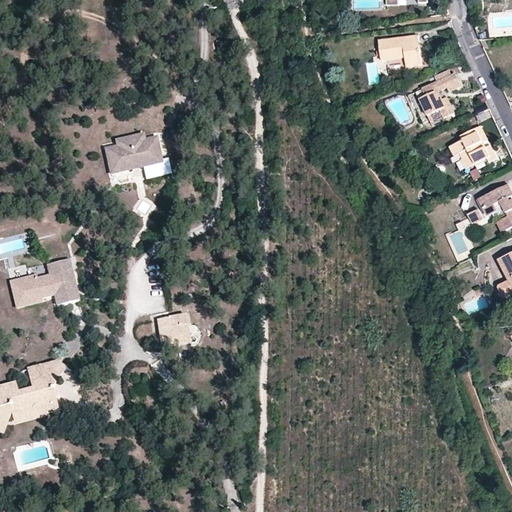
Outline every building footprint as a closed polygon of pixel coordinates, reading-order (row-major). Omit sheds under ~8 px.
[(382,61),(386,61),(405,59),(406,68),(421,66),(417,36),(379,41),(380,50),(377,51),(378,56),(381,55),(382,61)] [(422,69),(421,66),(406,68),(405,59),(386,61),(388,74),(422,69)] [(437,82),(421,90),(425,98),(420,100),(428,117),(436,114),(440,112),(443,118),(454,113),(447,98),(443,100),(439,92),(447,89),(449,92),(460,87),(454,74),(450,75),(448,71),(435,78),(437,82)] [(421,90),(414,93),(418,101),(420,100),(425,98),(421,90)] [(439,121),(436,114),(428,117),(432,125),(439,121)] [(463,142),(450,148),(454,157),(460,155),(463,160),(461,161),(466,170),(488,160),(489,163),(497,159),(490,146),(486,148),(483,142),(487,140),(481,127),(460,137),(463,142)] [(111,176),(161,165),(156,141),(145,143),(143,137),(116,143),(118,149),(106,152),(111,176)] [(511,189),(510,186),(481,200),(489,217),(498,212),(497,209),(495,206),(501,203),(502,206),(508,218),(502,222),(506,231),(511,228),(511,201),(511,202),(510,198),(511,197),(511,189)] [(479,212),(469,216),(473,224),(483,220),(479,212)] [(502,233),(506,231),(502,222),(497,224),(502,233)] [(466,229),(464,223),(457,226),(460,231),(466,229)] [(497,287),(502,297),(511,291),(511,255),(508,257),(511,264),(511,268),(505,272),(509,281),(497,287)] [(500,261),(505,272),(511,268),(511,264),(508,257),(500,261)] [(39,280),(23,284),(27,302),(43,299),(56,295),(59,306),(79,302),(69,261),(49,266),(52,276),(39,280)] [(27,302),(23,284),(39,280),(38,276),(12,282),(19,308),(44,302),(43,299),(27,302)] [(164,348),(176,346),(175,341),(191,338),(187,316),(159,321),(164,348)] [(7,425),(10,414),(39,407),(40,412),(47,411),(58,408),(53,388),(67,369),(57,362),(28,370),(32,388),(20,392),(17,383),(0,387),(0,432),(3,434),(7,425)] [(48,415),(47,411),(40,412),(39,407),(10,414),(7,425),(48,415)]
